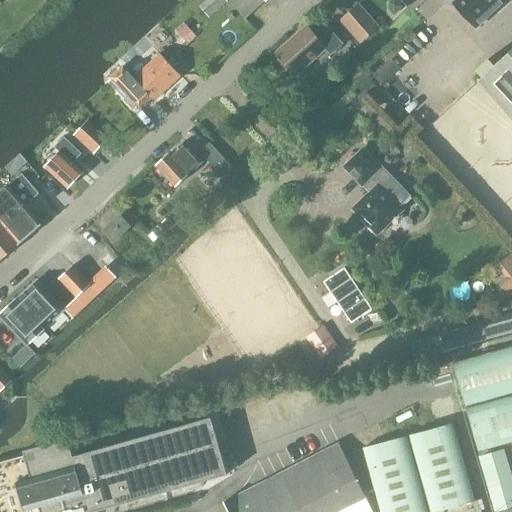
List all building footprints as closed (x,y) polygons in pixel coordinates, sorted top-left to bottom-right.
[(207,0),(200,6),(209,17),(227,1),(226,0),(207,0)] [(389,9),(394,14),(402,6),(395,0),(392,0),(389,3),(389,9)] [(455,0),(453,2),(476,27),(505,0),(455,0)] [(362,41),(375,29),(378,26),(358,4),(342,19),(362,41)] [(167,23),(175,31),(185,21),(178,14),(167,23)] [(277,54),(295,74),(305,65),(308,65),(317,58),(317,54),(324,48),(330,55),(343,44),(326,25),(314,35),(307,27),(277,54)] [(181,76),(168,62),(160,54),(173,42),(159,29),(147,40),(160,54),(133,78),(154,101),(181,76)] [(511,49),(478,81),(511,118),(511,49)] [(81,150),(90,159),(113,137),(104,128),(81,150)] [(157,166),(176,187),(202,162),(184,142),(172,153),(171,152),(157,166)] [(199,151),(216,170),(224,178),(234,169),(209,142),(199,151)] [(45,166),(68,188),(83,172),(69,160),(73,156),(64,147),(60,151),(59,151),(45,166)] [(344,167),(362,185),(363,185),(370,193),(366,197),(371,202),(358,214),(377,233),(401,210),(398,207),(410,196),(381,166),(380,167),(363,149),(344,167)] [(16,180),(23,189),(33,180),(26,171),(16,180)] [(8,185),(0,192),(0,220),(20,244),(42,224),(8,185)] [(104,230),(113,241),(129,226),(119,216),(104,230)] [(0,220),(0,260),(20,244),(0,220)] [(511,296),(511,295),(511,258),(493,277),(511,296)] [(90,285),(72,265),(59,278),(77,297),(90,285)] [(344,268),(323,282),(351,323),(372,309),(344,268)] [(18,298),(45,327),(64,309),(37,280),(18,298)] [(0,314),(0,316),(26,345),(30,341),(30,342),(45,329),(44,328),(45,327),(18,298),(16,299),(16,298),(2,312),(0,314)] [(511,319),(481,328),(485,340),(511,332),(511,319)] [(480,322),(411,343),(416,360),(485,340),(481,328),(480,322)] [(321,327),(306,337),(313,347),(328,337),(321,327)] [(313,347),(320,359),(336,349),(328,337),(313,347)] [(511,392),(511,346),(454,363),(466,406),(511,392)] [(24,347),(12,358),(21,367),(32,356),(24,347)] [(478,450),(511,440),(511,394),(466,407),(478,450)] [(176,410),(178,418),(209,409),(206,401),(176,410)] [(73,456),(69,442),(68,438),(23,450),(25,455),(0,461),(0,511),(93,511),(227,474),(211,417),(73,456)] [(476,499),(455,422),(412,433),(433,510),(476,499)] [(408,434),(364,446),(382,511),(426,511),(429,511),(408,434)] [(373,511),(340,443),(224,502),(228,511),(373,511)] [(511,475),(505,448),(479,455),(494,511),(511,507),(511,475)]
